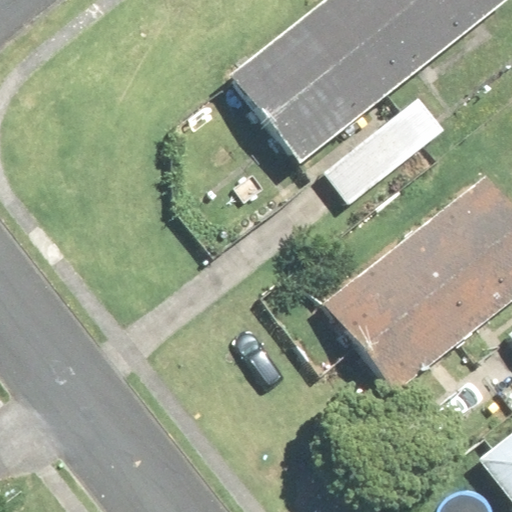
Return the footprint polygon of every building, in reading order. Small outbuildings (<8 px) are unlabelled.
[(321,0),(224,82),(297,170),(339,136),(346,144),(368,126),(361,117),(500,0),(321,0)] [(439,137),(413,104),(319,180),(345,213),(439,137)] [(511,231),(511,218),(480,178),(316,307),(355,355),(511,231)] [(511,334),(502,342),(511,355),(511,334)] [(511,511),(511,429),(470,463),(509,511),(511,511)]
